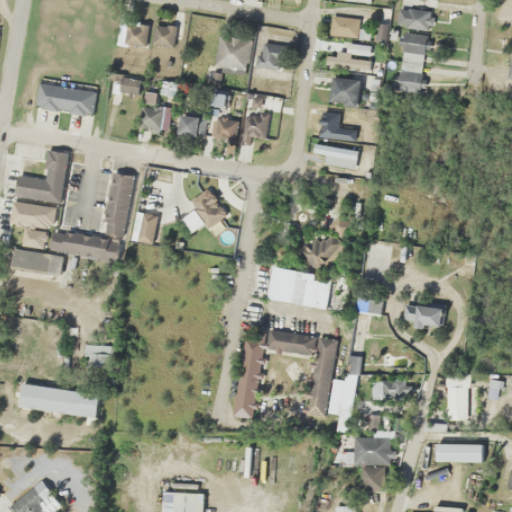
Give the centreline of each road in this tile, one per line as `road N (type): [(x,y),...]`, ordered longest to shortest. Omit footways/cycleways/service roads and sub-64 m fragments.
road 1 (residential): [(0,136),(277,180)]
road 2 (residential): [(277,180),(293,163),(315,0)]
road 3 (residential): [(0,128),(21,0)]
